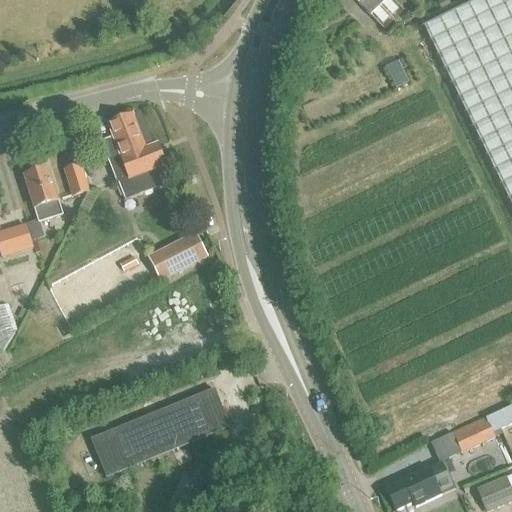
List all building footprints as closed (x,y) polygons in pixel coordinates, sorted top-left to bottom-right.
[(388,0),(353,0),(370,18),(388,0)] [(511,0),(483,0),(424,29),(511,210),(511,0)] [(160,171),(166,169),(158,148),(146,152),(133,117),(108,127),(114,141),(102,145),(118,185),(119,185),(126,203),(166,187),(160,171)] [(89,194),(80,168),(64,173),(73,199),(89,194)] [(25,180),(34,211),(35,211),(39,224),(37,224),(27,227),(32,243),(45,239),(40,225),(62,218),(57,203),(58,203),(48,172),(38,175),(37,172),(26,175),(27,179),(25,180)] [(0,235),(0,253),(2,260),(32,251),(25,228),(0,235)] [(160,283),(207,259),(199,243),(194,235),(148,260),(160,283)] [(153,327),(156,325),(149,306),(125,315),(137,347),(158,339),(153,327)] [(173,453),(187,448),(230,430),(214,392),(91,442),(107,480),(173,453)] [(461,456),(495,440),(486,421),(452,436),(461,456)] [(429,470),(386,491),(395,511),(400,511),(414,506),(415,510),(441,498),(441,497),(454,491),(447,475),(442,465),(429,471),(429,470)] [(511,478),(476,492),(484,511),(491,511),(511,503),(511,478)]
